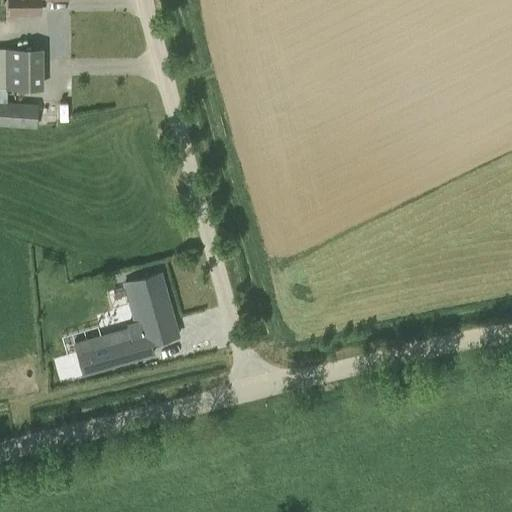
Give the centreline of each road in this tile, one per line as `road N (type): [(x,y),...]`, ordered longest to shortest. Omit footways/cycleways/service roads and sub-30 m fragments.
road 1 (unclassified): [(242,406),(151,0)]
road 2 (unclassified): [(511,344),(242,406)]
road 3 (unclassified): [(242,406),(0,462)]
